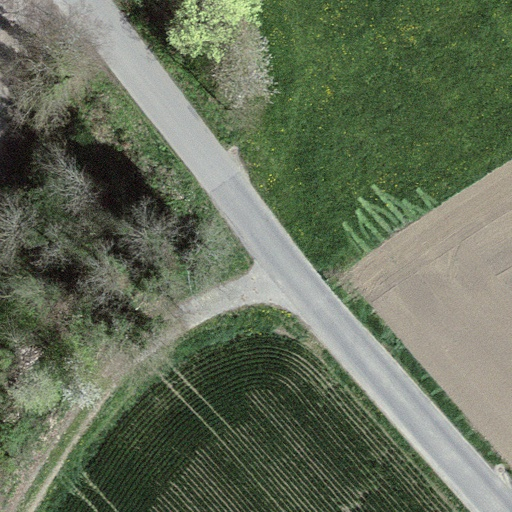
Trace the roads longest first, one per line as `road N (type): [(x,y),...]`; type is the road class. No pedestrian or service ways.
road 1 (tertiary): [(87,0),(279,257),(505,511)]
road 2 (track): [(18,511),(79,416),(127,360),(279,257)]
